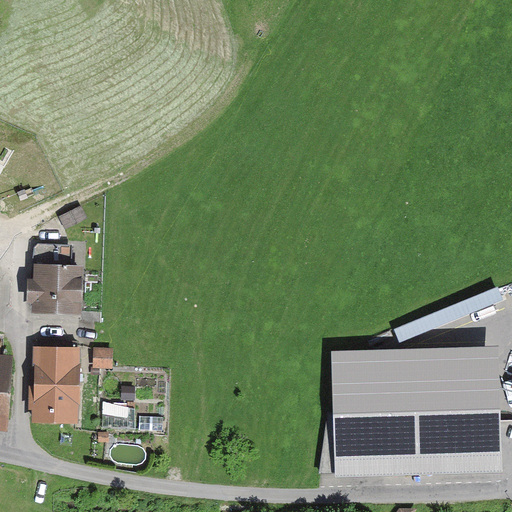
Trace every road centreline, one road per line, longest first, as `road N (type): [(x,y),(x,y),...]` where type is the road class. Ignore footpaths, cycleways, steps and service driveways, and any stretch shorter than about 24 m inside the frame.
road 1 (unclassified): [(511,500),(300,496),(0,463)]
road 2 (unknown): [(8,465),(32,400),(22,262)]
